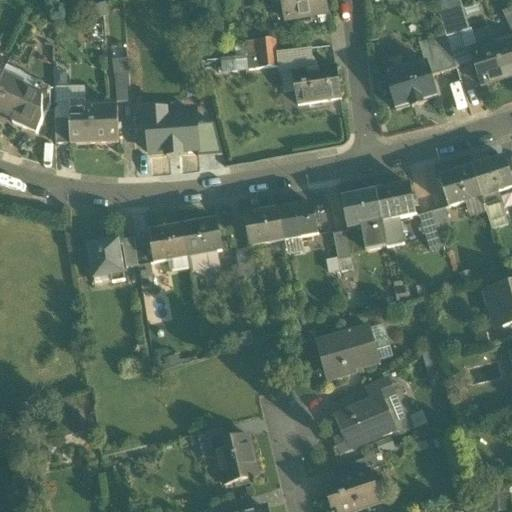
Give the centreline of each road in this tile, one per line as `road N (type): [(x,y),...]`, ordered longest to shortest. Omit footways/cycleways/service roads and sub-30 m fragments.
road 1 (residential): [(0,172),(74,193),(145,195),(369,162)]
road 2 (residential): [(369,162),(351,0)]
road 3 (residential): [(369,162),(511,125)]
